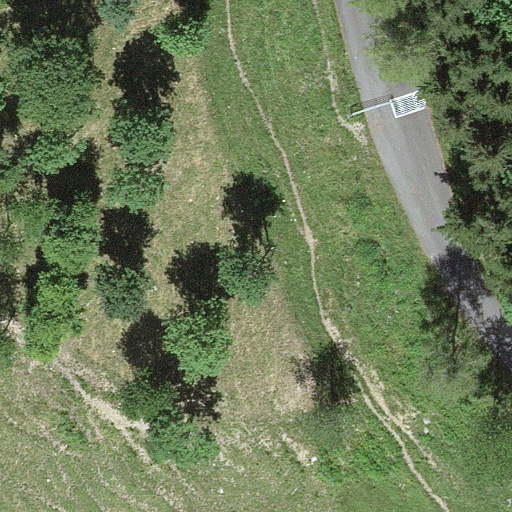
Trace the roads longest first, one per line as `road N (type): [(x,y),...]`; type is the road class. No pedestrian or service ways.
road 1 (track): [(511,337),(497,326),(376,108),(350,0)]
road 2 (track): [(354,0),(410,101),(444,231)]
